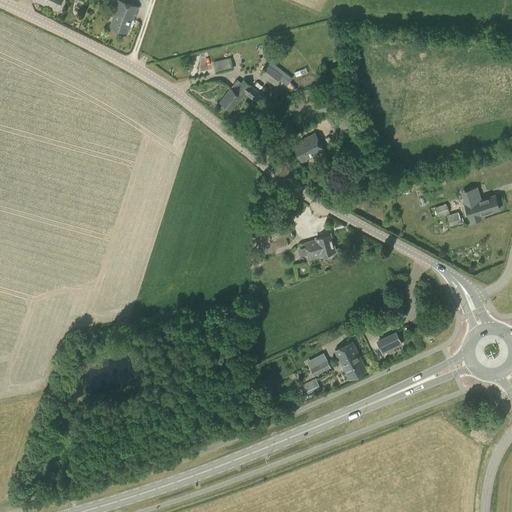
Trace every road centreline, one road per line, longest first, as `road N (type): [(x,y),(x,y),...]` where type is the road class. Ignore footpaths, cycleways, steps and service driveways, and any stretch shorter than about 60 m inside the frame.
road 1 (tertiary): [(469,301),(451,275),(293,186),(146,74),(0,2)]
road 2 (secondary): [(88,511),(470,362)]
